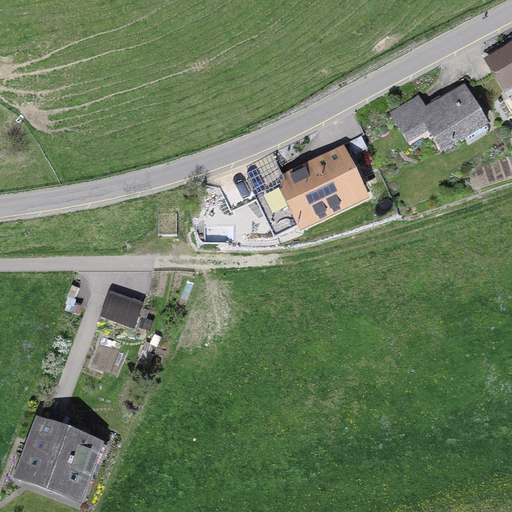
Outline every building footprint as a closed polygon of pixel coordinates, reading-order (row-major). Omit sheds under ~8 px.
[(511,39),(510,36),(483,53),(505,91),(511,86),(511,39)] [(417,97),(391,113),(399,128),(421,115),(442,151),(485,125),(463,89),(426,111),(417,97)] [(330,213),(361,198),(341,155),(282,182),(276,169),(251,181),(257,195),(282,184),(305,231),(333,218),(330,213)] [(158,213),(158,232),(177,232),(177,213),(158,213)] [(100,317),(134,330),(142,307),(109,294),(100,317)] [(95,443),(43,423),(24,475),(75,494),(95,443)]
